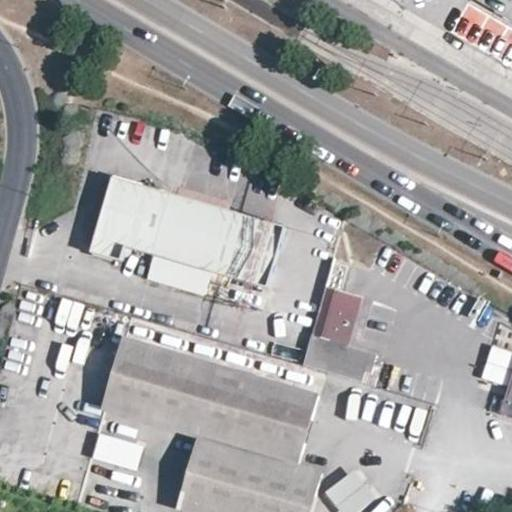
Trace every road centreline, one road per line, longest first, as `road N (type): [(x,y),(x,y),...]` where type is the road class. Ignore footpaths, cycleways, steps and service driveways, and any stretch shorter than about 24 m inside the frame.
road 1 (primary): [(87,0),(511,250)]
road 2 (primary): [(511,202),(339,114),(148,0)]
road 3 (unknown): [(362,511),(450,452),(346,417)]
road 4 (residential): [(511,107),(327,0)]
road 5 (residential): [(0,241),(23,143),(0,53)]
